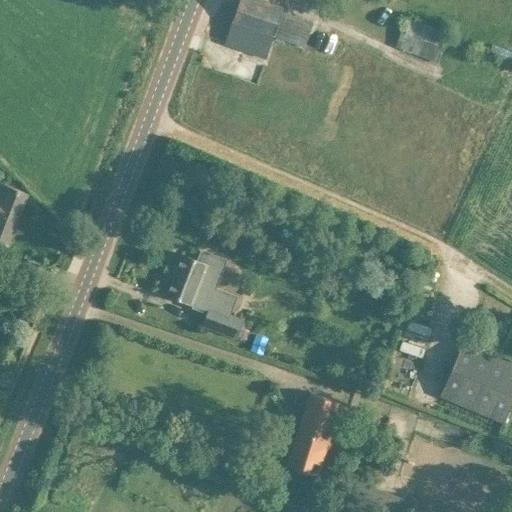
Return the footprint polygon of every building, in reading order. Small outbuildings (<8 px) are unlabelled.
[(238,0),(224,44),(243,50),(266,59),(274,35),(306,46),(314,22),(282,11),(284,7),(262,0),(238,0)] [(394,47),(436,61),(447,32),(404,16),(394,47)] [(0,183),(0,248),(6,251),(28,194),(9,187),(0,183)] [(201,283),(208,265),(178,253),(163,293),(193,305),(203,309),(204,306),(208,308),(202,325),(237,338),(244,321),(228,315),(242,281),(226,275),(220,291),(201,283)] [(391,312),(382,317),(388,327),(397,322),(391,312)] [(257,341),(253,353),(263,356),(267,344),(257,341)] [(428,359),(431,348),(410,342),(407,353),(428,359)] [(504,425),(511,406),(511,366),(462,347),(440,399),(504,425)] [(286,466),(306,472),(318,476),(325,453),(337,457),(353,407),(329,399),(310,393),(286,466)] [(447,432),(444,444),(469,450),(472,438),(447,432)] [(76,468),(61,511),(89,511),(102,476),(76,468)] [(351,477),(340,502),(364,511),(405,511),(410,501),(400,497),(351,477)]
